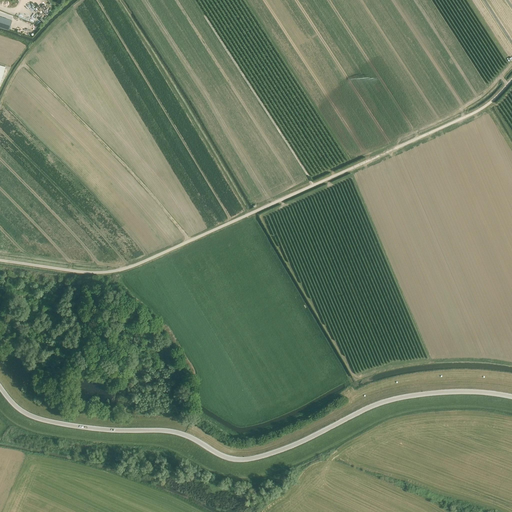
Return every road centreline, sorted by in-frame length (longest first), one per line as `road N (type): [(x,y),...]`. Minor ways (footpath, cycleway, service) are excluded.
road 1 (unclassified): [(0,260),(83,271),(129,267),(473,113),(511,77)]
road 2 (unclassified): [(0,386),(17,408),(41,419),(174,432),(244,460),(380,403),(442,392),(511,397)]
road 3 (track): [(189,240),(25,66)]
road 4 (track): [(313,185),(205,16)]
